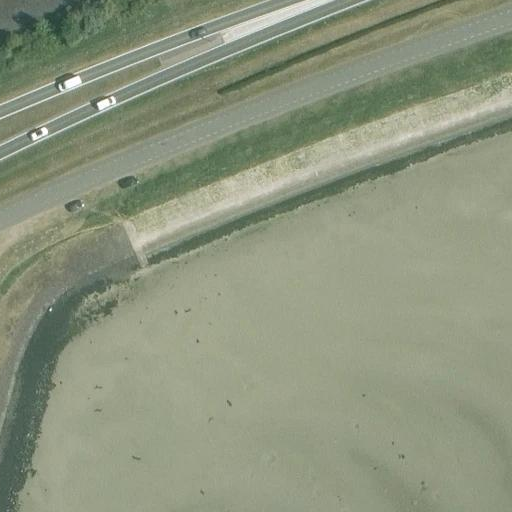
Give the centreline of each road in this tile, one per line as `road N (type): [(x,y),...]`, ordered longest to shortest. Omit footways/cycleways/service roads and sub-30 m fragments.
road 1 (unclassified): [(0,223),(94,176),(511,21)]
road 2 (trunk): [(0,157),(366,0)]
road 3 (trunk): [(295,0),(0,115)]
